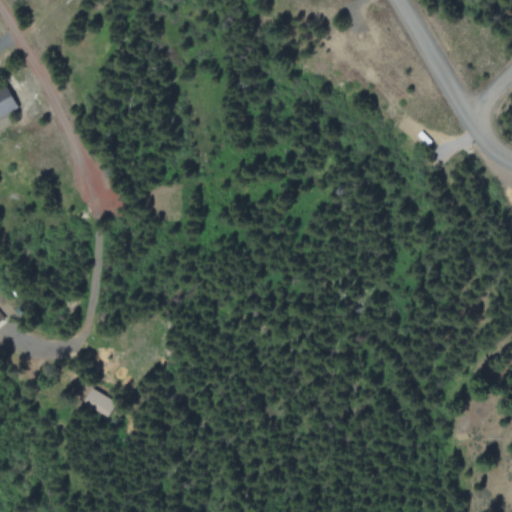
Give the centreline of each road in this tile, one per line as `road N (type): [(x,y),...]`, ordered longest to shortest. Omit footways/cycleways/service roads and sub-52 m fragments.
road 1 (residential): [(0,2),(73,131),(100,201)]
road 2 (residential): [(511,164),(466,134),(399,0)]
